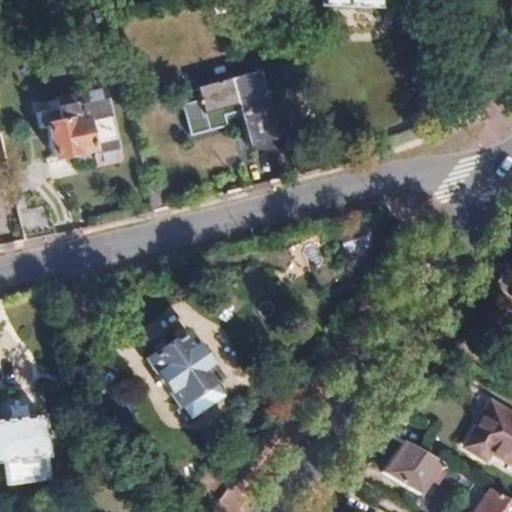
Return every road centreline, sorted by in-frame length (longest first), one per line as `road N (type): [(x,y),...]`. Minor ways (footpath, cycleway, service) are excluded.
road 1 (residential): [(511,167),(370,180),(0,273)]
road 2 (tertiary): [(280,511),(511,181)]
